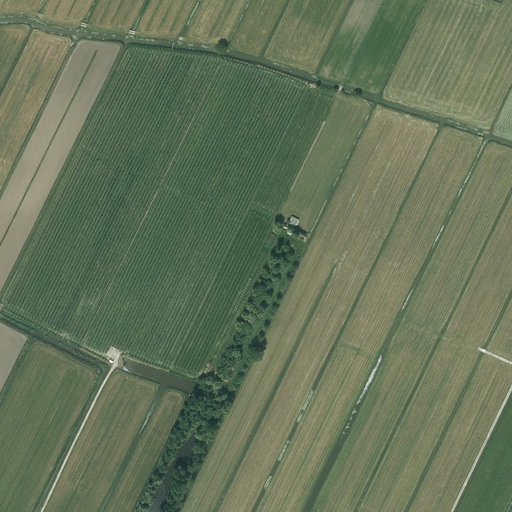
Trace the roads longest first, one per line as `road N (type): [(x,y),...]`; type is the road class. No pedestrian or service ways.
road 1 (track): [(363,104),(308,87),(170,367)]
road 2 (track): [(40,511),(123,349),(194,377),(202,368)]
road 3 (track): [(452,511),(511,388)]
road 4 (track): [(118,358),(6,303)]
